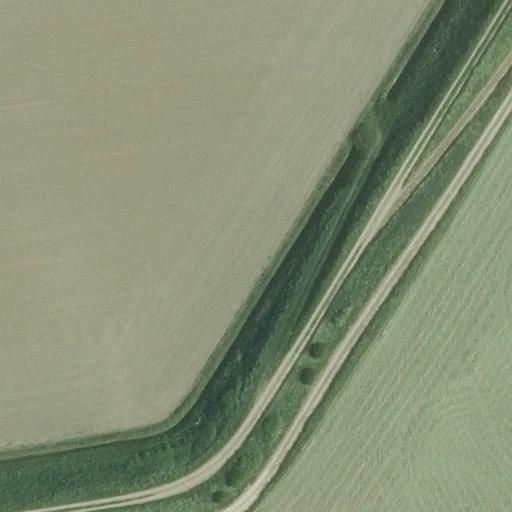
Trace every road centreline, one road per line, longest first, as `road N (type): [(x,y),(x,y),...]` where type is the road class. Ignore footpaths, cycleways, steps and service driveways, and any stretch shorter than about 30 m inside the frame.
road 1 (track): [(511,2),(228,456),(177,489),(54,511)]
road 2 (track): [(511,80),(251,500),(236,511)]
road 3 (track): [(261,413),(272,369),(375,145),(378,128),(357,110)]
